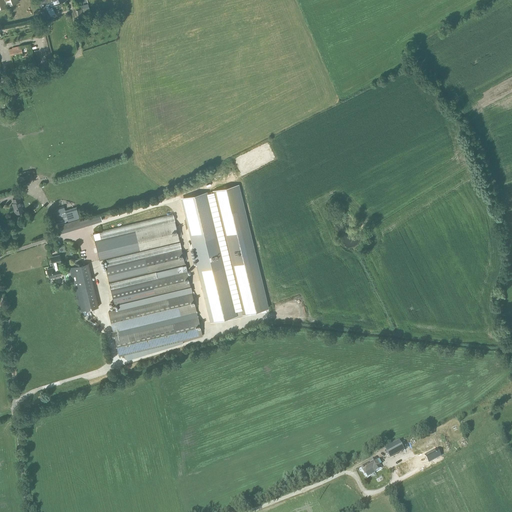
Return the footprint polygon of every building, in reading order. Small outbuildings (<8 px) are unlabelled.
[(0,0),(0,8),(18,2),(17,0),(0,0)] [(62,1),(65,0),(57,0),(55,1),(54,0),(52,1),(52,2),(46,5),(51,15),(56,13),(52,6),(57,4),(59,5),(62,3),(62,1)] [(10,55),(22,52),(21,46),(9,49),(10,55)] [(43,101),(32,102),(33,113),(45,112),(43,101)] [(22,183),(30,182),(29,175),(20,176),(22,183)] [(236,188),(213,193),(241,309),(238,310),(240,317),(246,315),(245,311),(266,305),(236,188)] [(228,320),(240,317),(238,310),(235,311),(207,194),(182,200),(212,322),(228,318),(228,320)] [(16,213),(23,211),(20,201),(22,201),(20,197),(13,199),(14,203),(13,204),(16,213)] [(66,210),(65,206),(54,209),(56,217),(67,213),(69,221),(80,217),(77,206),(66,210)] [(59,232),(102,220),(100,213),(58,225),(59,232)] [(99,260),(180,241),(175,221),(95,241),(99,260)] [(109,282),(185,265),(181,248),(105,266),(109,282)] [(58,266),(57,263),(61,262),(59,255),(51,257),(52,264),(53,264),(53,268),(47,269),(47,270),(46,270),(47,274),(48,273),(49,278),(55,276),(55,278),(59,277),(59,275),(61,275),(59,266),(58,266)] [(80,311),(97,307),(87,263),(69,267),(80,311)] [(187,271),(185,265),(155,272),(156,278),(111,289),(115,305),(190,286),(187,271)] [(113,331),(196,311),(192,292),(109,312),(113,331)] [(119,356),(202,336),(198,317),(115,337),(119,356)] [(399,441),(385,449),(390,459),(405,451),(399,441)] [(419,443),(410,449),(414,455),(423,449),(419,443)] [(435,450),(425,455),(429,462),(439,456),(435,450)] [(368,464),(362,467),(365,473),(366,473),(367,476),(375,472),(381,468),(376,459),(369,463),(370,464),(368,464)] [(373,478),(375,483),(383,479),(381,475),(373,478)]
